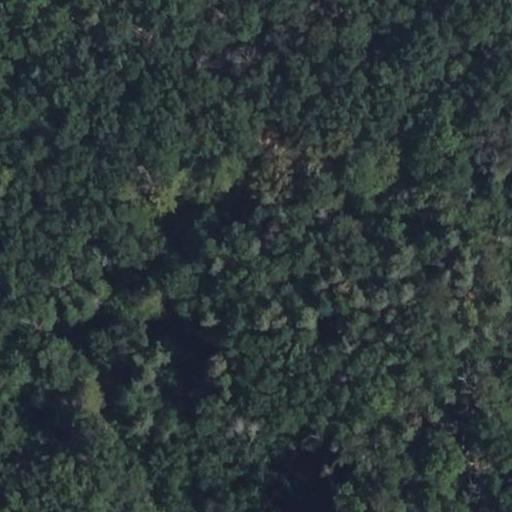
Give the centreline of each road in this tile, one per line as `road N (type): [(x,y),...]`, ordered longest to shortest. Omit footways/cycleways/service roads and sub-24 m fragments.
road 1 (track): [(511,229),(262,147),(39,87),(0,91)]
road 2 (track): [(52,511),(262,147)]
